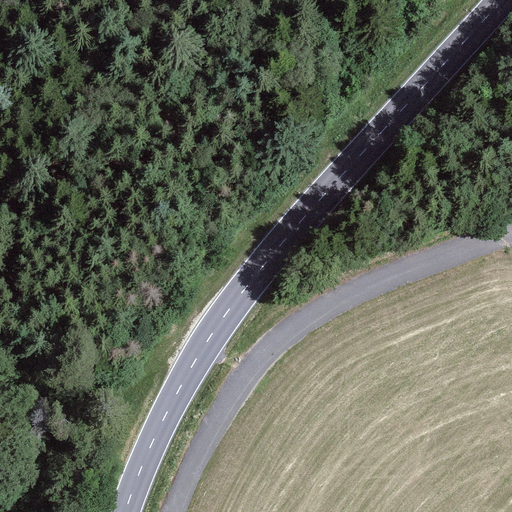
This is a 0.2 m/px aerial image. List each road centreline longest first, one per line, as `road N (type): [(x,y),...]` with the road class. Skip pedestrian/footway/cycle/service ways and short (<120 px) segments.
road 1 (secondary): [(128,511),(155,437),(236,301),(503,0)]
road 2 (unclassified): [(172,511),(239,387),(301,324),(400,276),(511,238)]
